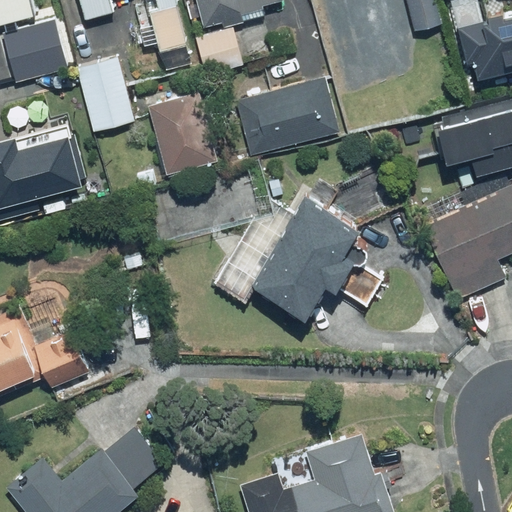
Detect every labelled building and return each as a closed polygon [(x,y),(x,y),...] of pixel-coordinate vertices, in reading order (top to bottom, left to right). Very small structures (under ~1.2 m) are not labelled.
[(30,13),(26,0),(0,0),(0,29),(1,33),(16,29),(16,28),(13,18),(30,13)] [(79,0),(84,14),(112,6),(110,0),(144,0),(158,50),(183,43),(171,0),(79,0)] [(198,0),(204,20),(281,0),(198,0)] [(434,0),(405,0),(411,29),(439,23),(434,0)] [(511,13),(451,27),(463,76),(511,64),(511,13)] [(1,33),(13,79),(26,76),(30,89),(48,84),(44,71),(66,65),(53,17),(20,25),(22,30),(17,32),(16,29),(1,33)] [(232,26),(196,33),(200,57),(237,49),(232,26)] [(115,55),(76,67),(96,132),(135,120),(115,55)] [(323,72),(238,98),(253,147),(338,121),(323,72)] [(171,179),(169,169),(212,157),(194,92),(146,105),(162,161),(138,167),(142,186),(171,179)] [(511,104),(436,125),(448,167),(468,161),(474,185),(511,174),(511,104)] [(27,122),(0,130),(0,202),(3,213),(45,201),(42,189),(95,173),(77,112),(28,126),(27,122)] [(494,258),(511,249),(511,181),(424,223),(458,295),(501,274),(494,258)] [(361,303),(377,280),(334,250),(347,231),(297,196),(283,216),(267,204),(214,280),(243,300),(251,289),(289,315),(314,278),(323,285),(327,280),(361,303)] [(28,294),(0,306),(0,392),(51,370),(56,382),(101,362),(82,321),(47,337),(28,294)] [(51,448),(13,483),(40,511),(113,511),(148,481),(144,476),(168,454),(137,420),(77,475),(51,448)] [(286,464),(248,477),(260,511),(379,511),(408,502),(393,459),(386,461),(372,423),(315,443),(324,469),(292,480),(286,464)]
